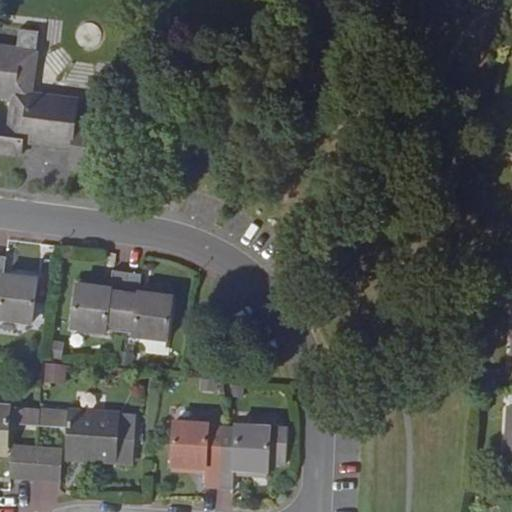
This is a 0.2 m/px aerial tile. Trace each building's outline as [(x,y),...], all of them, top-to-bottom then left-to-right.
[(0,47),(0,97),(9,99),(4,141),(0,140),(0,152),(18,154),(19,143),(68,149),(65,170),(82,172),(91,112),(74,110),(75,101),(26,94),(36,33),(15,30),(12,49),(0,47)] [(174,172),(213,174),(214,146),(176,144),(174,172)] [(7,257),(0,255),(0,320),(32,323),(38,279),(5,275),(7,257)] [(128,273),(113,270),(112,283),(111,288),(77,284),(71,329),(106,334),(107,330),(120,332),(128,273)] [(142,274),(128,273),(120,332),(133,333),(133,338),(167,342),(173,297),(140,293),(141,288),(142,274)] [(112,283),(78,279),(77,284),(111,288),(112,283)] [(174,292),(141,288),(140,293),(173,297),(174,292)] [(65,383),(66,365),(45,364),(45,382),(65,383)] [(0,449),(7,450),(9,422),(36,424),(36,410),(10,408),(10,405),(0,404),(0,449)] [(70,412),(36,410),(36,424),(69,427),(66,455),(88,457),(88,462),(132,465),(135,416),(119,414),(119,412),(70,409),(70,412)] [(209,424),(174,422),(172,467),(206,469),(205,474),(205,486),(219,488),(222,429),(209,428),(209,424)] [(236,430),(222,429),(219,488),(234,489),(234,477),(234,470),(267,473),(268,473),(269,464),(286,466),(288,428),(271,427),(236,425),(236,430)] [(35,447),(13,446),(11,477),(34,479),(35,447)] [(62,449),(35,447),(34,479),(60,481),(62,449)]
